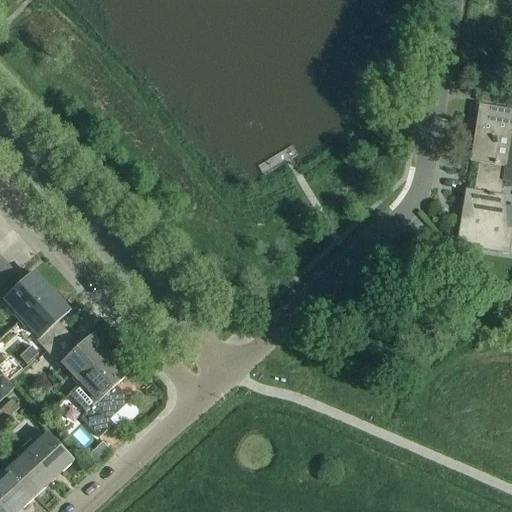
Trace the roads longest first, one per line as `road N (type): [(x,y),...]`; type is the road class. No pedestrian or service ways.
road 1 (unclassified): [(228,374),(414,205),(429,162),(453,0)]
road 2 (unclassified): [(0,126),(228,374)]
road 3 (residential): [(0,180),(199,401)]
road 4 (unclassified): [(79,511),(199,401)]
